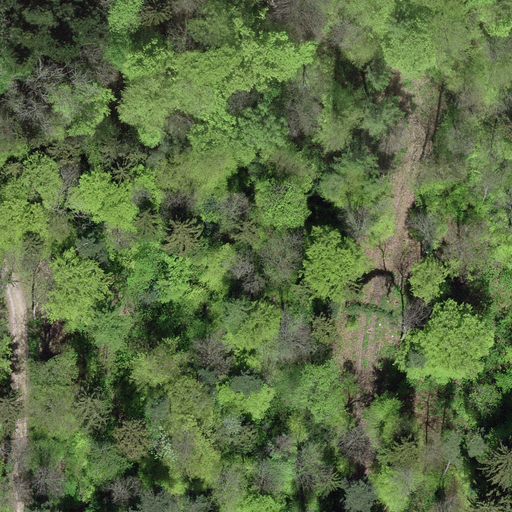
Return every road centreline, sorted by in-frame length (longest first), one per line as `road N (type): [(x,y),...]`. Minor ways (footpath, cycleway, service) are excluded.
road 1 (track): [(351,511),(360,376),(421,119),(407,69)]
road 2 (track): [(0,260),(18,299),(22,344),(20,511)]
